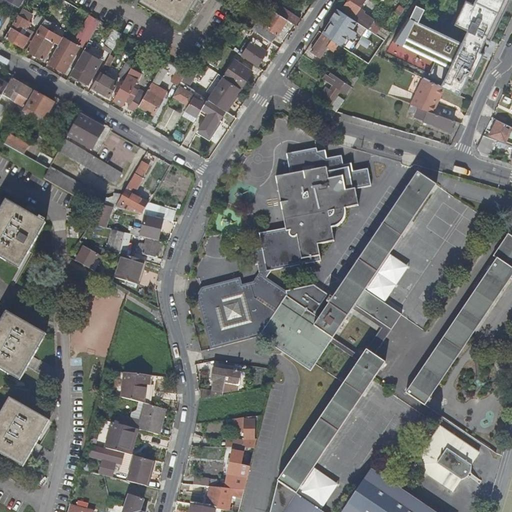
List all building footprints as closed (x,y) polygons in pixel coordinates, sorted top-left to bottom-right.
[(141,0),(181,23),(194,0),(141,0)] [(258,0),(273,9),(287,19),(296,25),(301,18),(284,7),(283,8),(271,0),(258,0)] [(348,11),(346,14),(354,19),(369,28),(373,22),(362,14),(364,11),(360,8),(365,0),(349,0),(344,8),(348,11)] [(468,31),(463,43),(408,17),(395,43),(438,63),(431,78),(446,85),(445,87),(460,95),(469,76),(473,78),(485,53),(483,52),(489,40),(491,40),(509,0),(473,0),(472,3),(467,1),(456,23),(455,23),(455,24),(468,31)] [(400,5),(395,12),(401,16),(405,9),(400,5)] [(88,13),(79,8),(75,15),(84,20),(88,13)] [(349,27),(354,19),(346,14),(338,8),(323,32),(324,33),(339,43),(369,63),(375,54),(378,50),(371,45),(369,48),(360,42),(362,36),(349,27)] [(248,14),(243,22),(252,29),(273,42),(287,19),(273,9),(263,24),(248,14)] [(31,22),(18,14),(5,36),(23,47),(28,37),(24,35),(31,22)] [(86,46),(101,20),(93,16),(78,41),(86,46)] [(36,33),(27,49),(44,59),(55,42),(58,44),(62,37),(47,29),(51,22),(45,19),(37,32),(37,31),(36,33)] [(32,31),(36,33),(37,31),(41,25),(37,23),(38,21),(36,19),(31,28),(32,31)] [(113,49),(122,33),(115,29),(106,45),(113,49)] [(257,66),(273,42),(252,29),(249,34),(250,35),(239,53),(257,66)] [(369,29),(360,42),(369,48),(371,45),(378,50),(385,40),(369,29)] [(335,50),(339,43),(324,33),(312,51),(320,57),(325,49),(328,46),(330,47),(335,50)] [(58,44),(48,62),(65,71),(80,46),(63,36),(62,37),(58,44)] [(102,59),(84,49),(71,73),(88,83),(102,59)] [(115,56),(110,54),(102,68),(107,71),(115,56)] [(235,59),(223,76),(241,88),(252,70),(235,59)] [(119,76),(124,79),(125,78),(131,67),(133,65),(127,62),(119,76)] [(182,79),(187,71),(178,66),(170,80),(179,85),(182,79)] [(125,78),(126,78),(127,79),(129,75),(132,77),(132,76),(136,70),(131,67),(125,78)] [(107,71),(102,68),(100,71),(91,87),(109,97),(118,81),(114,79),(116,76),(107,71)] [(346,70),(340,79),(353,88),(356,83),(359,79),(346,70)] [(341,89),(349,95),(353,88),(340,79),(331,73),(329,77),(326,75),(323,80),(333,86),(330,89),(327,87),(321,96),(331,103),(332,102),(334,103),(331,107),(337,111),(338,111),(344,101),(338,97),(336,100),(334,99),(341,89)] [(241,88),(223,76),(208,99),(226,110),(241,88)] [(128,107),(136,112),(139,105),(146,94),(133,87),(135,83),(130,80),(127,79),(126,78),(114,99),(123,105),(125,101),(127,98),(132,101),(130,104),(128,107)] [(435,102),(442,86),(441,86),(425,78),(412,104),(418,107),(433,112),(438,103),(435,102)] [(12,80),(4,95),(24,106),(32,91),(12,80)] [(194,102),(202,108),(208,98),(181,81),(173,95),(192,105),(194,102)] [(146,94),(139,105),(154,114),(157,109),(161,102),(167,91),(152,82),(146,94)] [(435,102),(438,103),(445,87),(442,86),(435,102)] [(228,111),(243,89),(241,88),(226,110),(228,111)] [(54,103),(34,92),(24,110),(28,112),(29,110),(45,119),(54,103)] [(511,100),(511,99),(506,96),(503,101),(510,104),(511,100)] [(220,119),(226,110),(208,99),(208,98),(202,108),(210,113),(207,116),(199,129),(209,135),(218,122),(219,124),(222,120),(220,119)] [(194,102),(192,105),(201,110),(202,108),(194,102)] [(409,110),(416,112),(418,107),(412,104),(411,104),(409,110)] [(456,123),(457,121),(433,112),(418,107),(416,112),(415,116),(424,119),(424,120),(450,131),(450,132),(452,133),(454,128),(452,127),(454,122),(456,123)] [(207,116),(210,113),(202,108),(201,110),(200,111),(207,116)] [(172,114),(165,110),(158,122),(165,126),(172,114)] [(87,146),(91,148),(92,149),(104,129),(79,116),(68,135),(87,146)] [(504,140),(511,126),(499,120),(491,135),(498,138),(504,140)] [(209,135),(199,129),(197,131),(210,139),(219,124),(218,122),(209,135)] [(10,134),(5,144),(25,155),(30,145),(10,134)] [(498,141),(490,138),(484,136),(478,148),(482,155),(490,158),(498,141)] [(122,173),(66,139),(60,151),(116,185),(122,173)] [(259,268),(259,274),(266,279),(270,271),(273,271),(321,262),(320,259),(318,246),(335,243),(332,229),(335,229),(336,228),(339,226),(341,224),(343,222),(344,219),(344,217),(344,213),(344,212),(358,209),(354,192),(371,189),(367,171),(353,174),(352,170),(348,167),(344,168),(342,157),(327,160),(326,157),(321,154),(318,154),(317,150),(288,154),(291,176),(298,219),(284,221),(286,230),(260,235),(262,250),(252,252),(255,268),(259,268)] [(149,166),(141,162),(123,195),(120,200),(143,213),(148,205),(133,196),(142,179),(141,178),(149,166)] [(107,199),(51,167),(49,169),(44,178),(101,211),(104,205),(116,208),(117,205),(120,200),(123,195),(114,193),(113,197),(108,198),(107,199)] [(402,238),(437,186),(418,173),(383,225),(402,238)] [(278,179),(284,221),(298,219),(291,176),(278,179)] [(18,211),(19,208),(6,200),(5,203),(18,211)] [(18,211),(5,203),(0,211),(0,257),(6,261),(7,259),(21,266),(38,237),(36,235),(43,222),(44,222),(46,220),(40,217),(38,219),(19,208),(18,211)] [(175,212),(153,206),(151,213),(173,219),(175,212)] [(108,218),(99,213),(92,224),(103,227),(108,218)] [(132,226),(130,234),(135,235),(138,236),(147,238),(161,242),(166,222),(150,218),(147,230),(132,226)] [(46,223),(44,222),(43,222),(36,235),(38,237),(46,223)] [(112,229),(107,249),(114,251),(120,253),(125,233),(112,229)] [(91,237),(90,236),(85,234),(80,241),(89,244),(91,237)] [(511,279),(511,237),(508,234),(493,257),(497,259),(407,393),(425,406),(511,279)] [(158,258),(161,242),(147,238),(146,243),(145,245),(143,244),(142,249),(144,249),(143,254),(158,258)] [(84,247),(76,261),(90,269),(98,255),(84,247)] [(123,254),(118,270),(125,273),(128,265),(142,269),(144,260),(135,257),(125,254),(123,254)] [(19,269),(21,266),(7,259),(6,261),(19,269)] [(139,279),(142,269),(128,265),(125,273),(139,279)] [(118,270),(116,277),(124,279),(125,273),(118,270)] [(138,283),(139,279),(125,273),(124,279),(138,283)] [(351,313),(353,311),(334,297),(333,299),(331,298),(327,304),(329,305),(319,319),(313,316),(287,298),(286,292),(266,279),(259,274),(253,283),(241,287),(239,279),(201,290),(197,298),(212,351),(260,338),(311,373),(316,365),(331,343),(334,339),(340,330),(351,313)] [(82,288),(82,277),(71,278),(71,288),(82,288)] [(314,286),(286,292),(287,298),(313,316),(327,295),(314,286)] [(366,292),(356,307),(383,326),(391,331),(401,316),(366,292)] [(356,307),(353,311),(381,330),(379,332),(367,351),(375,356),(391,331),(383,326),(356,307)] [(19,322),(20,320),(6,312),(5,314),(19,322)] [(19,322),(5,314),(0,322),(0,368),(6,372),(8,370),(21,378),(38,349),(35,347),(43,333),(20,320),(19,322)] [(46,334),(43,333),(35,347),(38,349),(46,334)] [(362,358),(334,339),(331,343),(359,362),(362,358)] [(385,364),(375,356),(367,351),(362,358),(359,362),(345,383),(363,396),(374,380),(385,364)] [(238,386),(240,373),(214,369),(213,369),(212,378),(214,379),(212,392),(224,394),(228,393),(229,387),(226,387),(226,384),(238,386)] [(20,380),(21,378),(8,370),(6,372),(20,380)] [(125,373),(123,398),(146,404),(150,405),(151,397),(145,397),(146,385),(149,386),(150,380),(150,376),(125,373)] [(278,482),(297,494),(363,396),(345,383),(283,474),(278,482)] [(200,390),(201,400),(214,398),(210,392),(200,390)] [(10,398),(8,401),(22,408),(24,405),(10,398)] [(0,452),(10,458),(11,456),(24,464),(42,434),(39,432),(47,419),(24,405),(22,408),(8,401),(0,414),(0,452)] [(160,434),(166,409),(150,405),(146,404),(139,429),(160,434)] [(242,441),(228,441),(227,448),(236,448),(245,449),(254,449),(262,417),(234,420),(234,429),(245,429),(244,441),(242,441)] [(50,421),(47,419),(39,432),(42,434),(50,421)] [(129,454),(136,428),(113,422),(106,448),(129,454)] [(479,454),(480,453),(443,428),(442,429),(441,428),(415,465),(417,466),(416,468),(453,493),(454,491),(455,492),(462,481),(466,481),(469,479),(471,477),(473,475),(474,472),(474,469),(473,466),(480,455),(479,454)] [(124,455),(90,446),(88,457),(103,461),(100,474),(112,477),(115,465),(122,466),(124,455)] [(230,465),(225,489),(233,490),(244,491),(249,468),(241,466),(245,449),(236,448),(235,452),(233,452),(231,461),(230,465)] [(23,466),(24,464),(11,456),(10,458),(23,466)] [(135,456),(128,481),(147,485),(153,461),(135,456)] [(371,469),(341,511),(432,511),(394,486),(393,485),(371,469)] [(196,479),(195,486),(210,487),(211,482),(211,481),(196,479)] [(323,511),(297,494),(278,482),(270,511),(323,511)] [(229,511),(233,490),(225,489),(217,488),(210,487),(206,507),(229,511)] [(142,511),(140,511),(141,508),(143,500),(129,495),(123,511),(142,511)]
